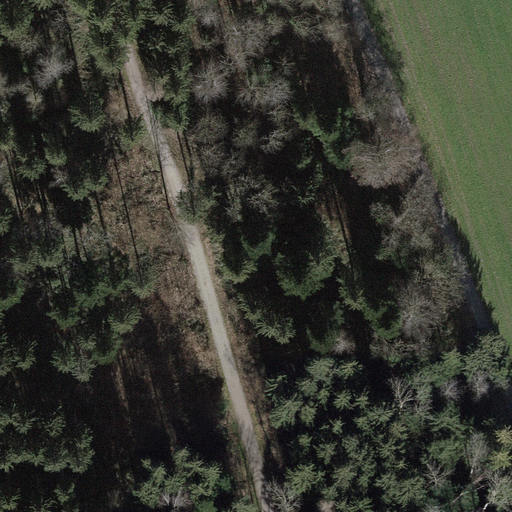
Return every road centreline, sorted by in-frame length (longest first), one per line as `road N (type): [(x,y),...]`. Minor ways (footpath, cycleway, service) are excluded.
road 1 (track): [(264,511),(215,312),(114,0)]
road 2 (track): [(349,0),(511,416)]
